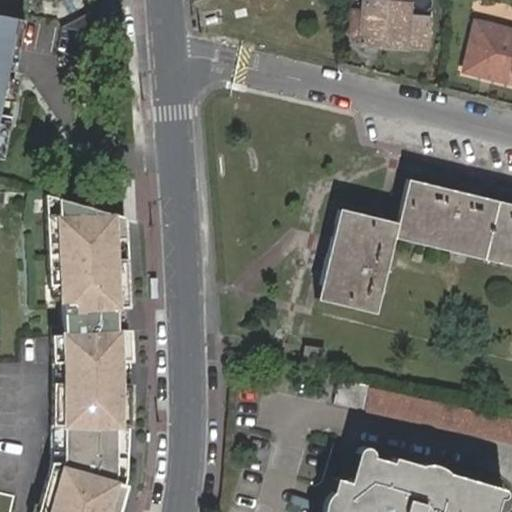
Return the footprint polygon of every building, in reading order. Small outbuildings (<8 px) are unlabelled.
[(388,0),(388,3),(365,0),(360,45),(402,50),(404,48),(425,50),(427,19),(408,17),(409,0),(388,0)] [(98,36),(98,7),(61,28),(98,36)] [(14,72),(24,21),(0,16),(0,98),(6,71),(14,72)] [(511,30),(473,21),(461,68),(511,80),(511,30)] [(0,140),(14,72),(6,71),(0,98),(0,140)] [(100,211),(122,217),(121,179),(99,181),(100,211)] [(391,238),(511,267),(511,206),(405,180),(394,224),(334,210),(313,299),(373,313),(391,238)] [(122,217),(43,194),(47,285),(60,284),(62,326),(49,327),(51,374),(49,464),(35,511),(116,511),(126,479),(129,385),(128,331),(115,332),(114,307),(126,306),(122,217)] [(302,348),(296,369),(317,373),(322,354),(302,348)] [(359,413),(364,392),(365,390),(337,383),(331,407),(359,413)] [(511,424),(364,392),(359,413),(358,416),(511,449),(511,424)] [(329,511),(490,511),(496,495),(413,470),(390,463),(362,454),(353,482),(339,478),(334,496),(329,511)] [(329,511),(334,496),(328,495),(320,502),(319,504),(318,508),(318,511),(329,511)]
